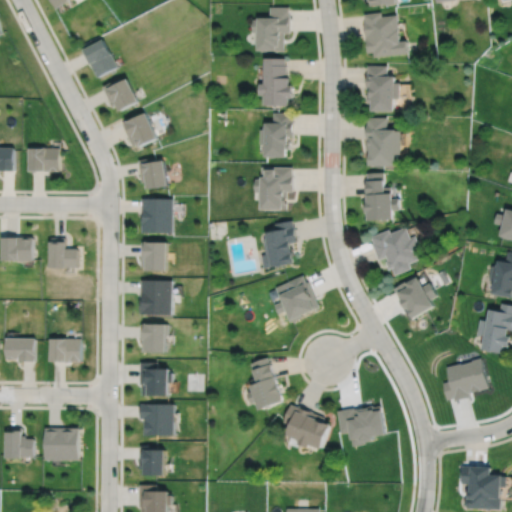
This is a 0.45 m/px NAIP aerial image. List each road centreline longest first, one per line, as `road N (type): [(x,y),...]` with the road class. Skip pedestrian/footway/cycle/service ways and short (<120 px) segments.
road 1 (residential): [(107,511),(107,168),(21,0)]
road 2 (residential): [(325,0),(335,240),(349,282),(414,399),(426,464),(422,511)]
